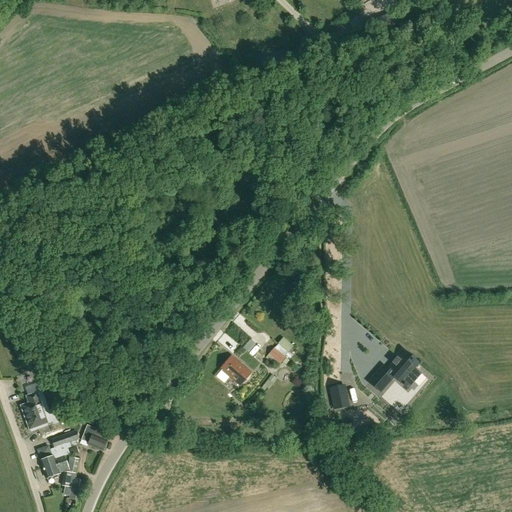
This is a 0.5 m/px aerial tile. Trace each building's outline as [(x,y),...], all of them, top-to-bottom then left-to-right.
[(0,314),(4,323),(12,319),(7,309),(5,305),(4,305),(0,307),(0,314)] [(248,339),(242,347),(248,352),(254,344),(248,339)] [(289,363),(285,359),(286,358),(274,348),(268,354),(280,364),(282,363),(286,366),(289,363)] [(373,376),(368,382),(379,392),(385,386),(393,376),(401,383),(407,389),(421,374),(414,368),(417,364),(402,350),(395,357),(396,358),(391,364),(392,364),(386,370),(382,366),(373,376)] [(251,373),(231,357),(220,370),(240,386),(251,373)] [(272,375),(268,380),(272,384),(273,384),(277,379),(272,375)] [(234,389),(237,386),(227,378),(224,381),(234,389)] [(334,409),(348,406),(344,386),(330,390),(334,409)] [(20,406),(29,431),(30,430),(31,432),(47,426),(47,424),(52,422),(53,425),(61,422),(56,408),(49,411),(42,391),(27,396),(29,403),(20,406)] [(97,415),(80,409),(76,420),(93,426),(97,415)] [(103,432),(87,426),(81,440),(89,443),(88,445),(102,451),(103,449),(104,450),(106,445),(105,444),(106,441),(101,438),(103,432)] [(48,447),(38,450),(42,460),(40,461),(43,468),(55,463),(56,464),(64,462),(62,458),(65,458),(64,456),(69,454),(68,449),(78,445),(78,440),(79,440),(76,432),(65,436),(51,442),(54,448),(49,450),(48,447)] [(55,463),(43,468),(46,478),(59,473),(58,471),(67,468),(66,473),(75,475),(78,460),(68,458),(67,466),(65,458),(62,458),(64,462),(56,464),(55,463)] [(64,473),(62,486),(65,487),(71,488),(73,481),(74,481),(75,479),(75,475),(66,473),(64,473)] [(69,497),(69,499),(77,501),(79,501),(80,501),(84,485),(84,481),(75,479),(74,481),(73,481),(71,488),(69,497)]
